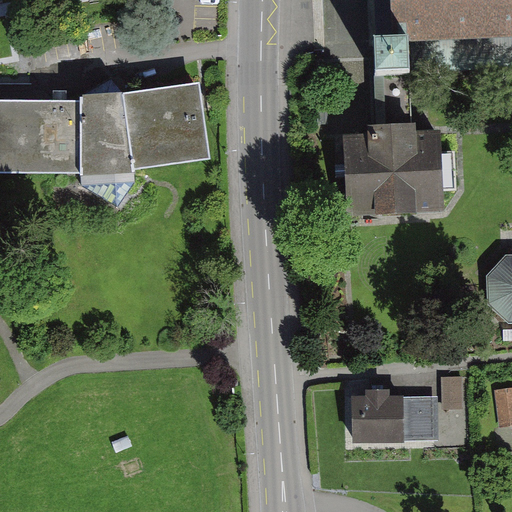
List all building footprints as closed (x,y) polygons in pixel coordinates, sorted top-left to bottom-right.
[(511,0),(402,0),(404,48),(511,45),(511,0)] [(206,90),(132,99),(140,170),(214,161),(206,90)] [(132,99),(85,102),(85,106),(84,173),(140,170),(132,99)] [(85,106),(0,106),(0,172),(84,173),(85,106)] [(376,140),(353,141),(355,217),(450,214),(448,134),(425,135),(425,129),(376,130),(376,140)] [(511,256),(509,257),(487,278),(491,308),(508,325),(511,324),(511,256)] [(444,378),(446,410),(467,409),(465,376),(444,378)] [(511,388),(495,391),(500,427),(511,425),(511,388)] [(354,398),(355,441),(438,441),(438,397),(389,398),(389,390),(368,390),(368,398),(354,398)]
